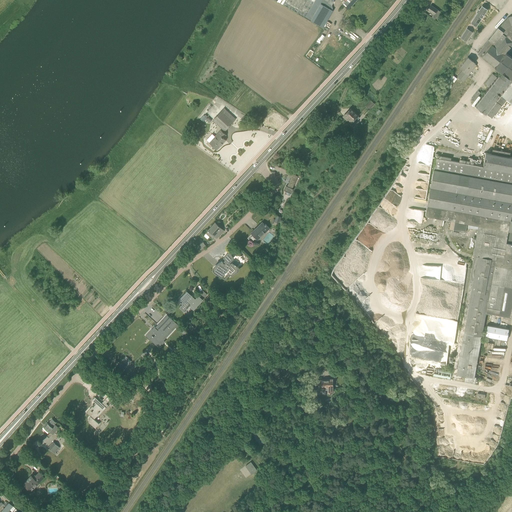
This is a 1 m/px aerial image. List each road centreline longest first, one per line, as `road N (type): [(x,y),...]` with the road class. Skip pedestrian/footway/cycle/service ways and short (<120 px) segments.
road 1 (residential): [(0,469),(85,365),(272,193),(275,180),(258,163)]
road 2 (secondary): [(0,442),(258,163)]
road 3 (secondary): [(258,163),(406,0)]
road 4 (track): [(360,511),(307,446),(300,380)]
